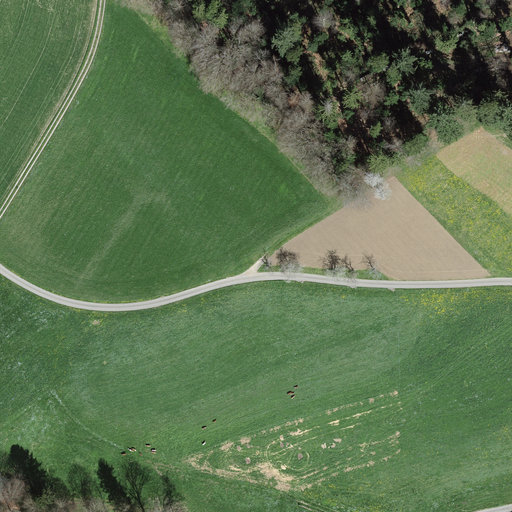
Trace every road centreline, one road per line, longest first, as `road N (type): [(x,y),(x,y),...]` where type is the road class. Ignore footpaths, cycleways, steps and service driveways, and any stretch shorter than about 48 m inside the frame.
road 1 (unclassified): [(0,269),(53,297),(110,307),(262,276),(511,281)]
road 2 (track): [(0,212),(91,55),(102,0)]
